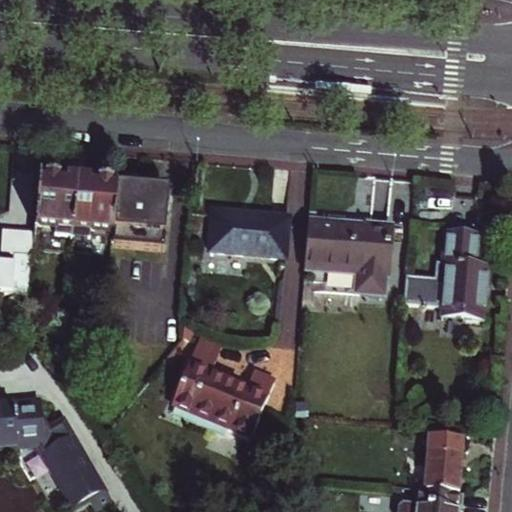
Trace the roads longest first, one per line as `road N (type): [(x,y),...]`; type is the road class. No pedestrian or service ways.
road 1 (tertiary): [(0,114),(511,158)]
road 2 (primary): [(0,36),(511,80)]
road 3 (primary): [(511,43),(0,0)]
